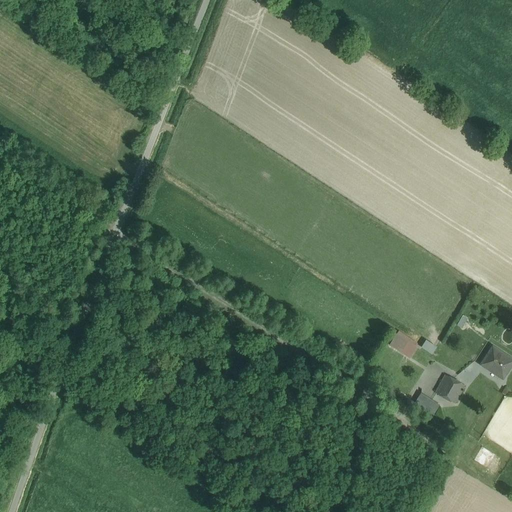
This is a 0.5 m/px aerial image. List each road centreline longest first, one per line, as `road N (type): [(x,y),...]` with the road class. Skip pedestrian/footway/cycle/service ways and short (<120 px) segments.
road 1 (unclassified): [(206,0),(11,511)]
road 2 (track): [(115,233),(400,416),(455,463),(472,432)]
road 3 (track): [(115,233),(96,210),(0,148)]
